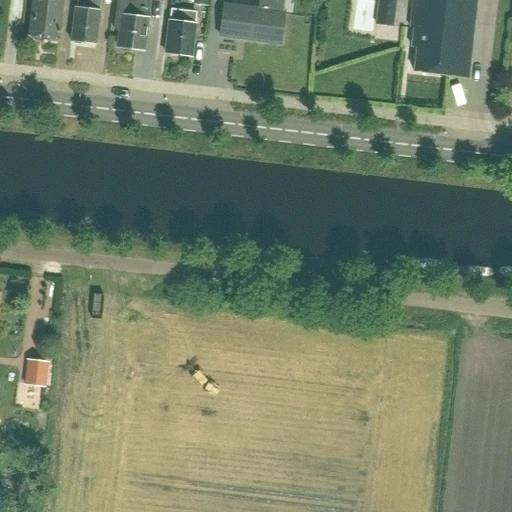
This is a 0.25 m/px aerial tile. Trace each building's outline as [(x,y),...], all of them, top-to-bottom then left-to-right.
[(31,0),(27,40),(57,43),(62,0),(31,0)] [(74,9),(70,43),(95,46),(99,12),(97,12),(98,0),(76,0),(75,10),(74,9)] [(117,0),(114,31),(119,32),(117,49),(120,49),(120,52),(130,53),(131,50),(144,52),(147,29),(148,30),(149,20),(147,19),(149,0),(151,0),(162,1),(161,0),(117,0)] [(279,45),(283,15),(270,13),(271,0),(258,0),(257,12),(222,7),(218,37),(270,44),(279,45)] [(374,26),(392,28),(396,3),(377,0),(374,26)] [(476,0),(411,0),(408,31),(412,31),(410,51),(416,51),(413,73),(468,80),(476,0)] [(170,11),(165,55),(190,58),(196,15),(170,11)] [(24,384),(44,386),(47,363),(27,360),(24,384)]
